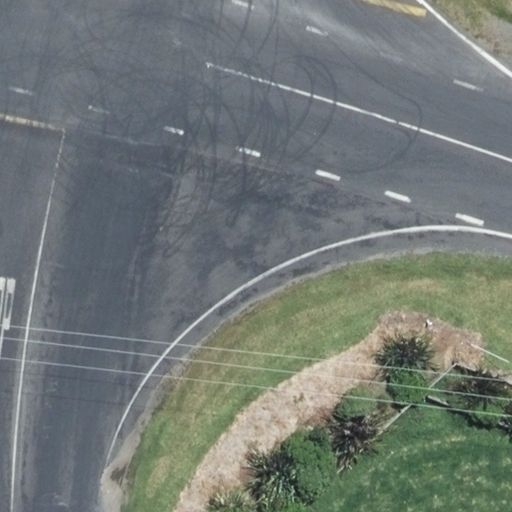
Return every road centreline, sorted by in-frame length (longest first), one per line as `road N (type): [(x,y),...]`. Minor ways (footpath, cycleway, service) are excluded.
road 1 (unclassified): [(11,511),(9,462),(36,263),(101,33)]
road 2 (unclassified): [(101,33),(511,179)]
